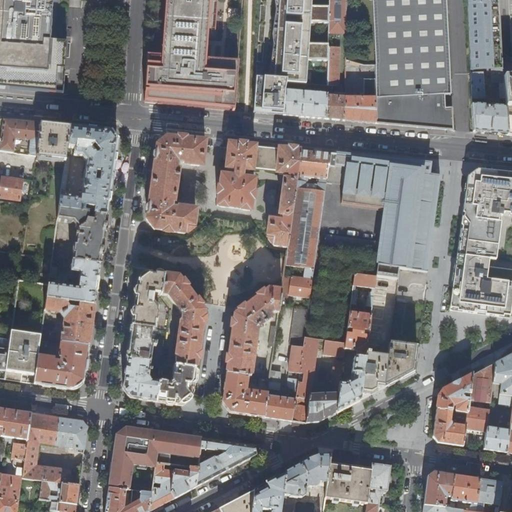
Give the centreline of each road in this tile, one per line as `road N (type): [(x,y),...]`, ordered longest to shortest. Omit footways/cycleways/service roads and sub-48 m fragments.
road 1 (secondary): [(459,150),(134,116)]
road 2 (residential): [(134,116),(102,410)]
road 3 (residential): [(424,383),(459,150)]
road 4 (residential): [(180,511),(315,443)]
road 5 (secondary): [(134,116),(0,104)]
road 6 (residential): [(315,443),(424,383)]
